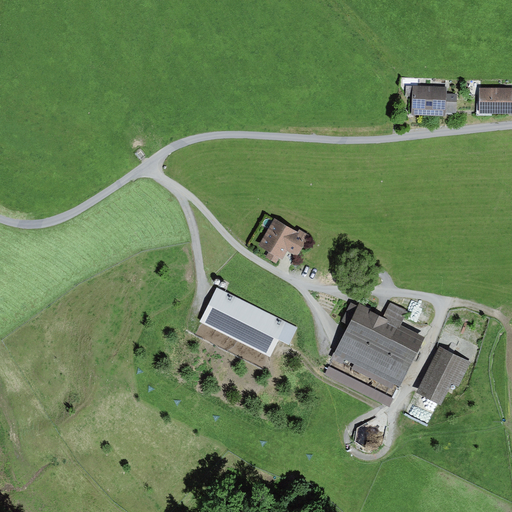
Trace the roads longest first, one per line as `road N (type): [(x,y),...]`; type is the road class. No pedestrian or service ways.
road 1 (track): [(149,165),(190,194),(237,245),(298,285),(447,302),(392,412),(390,443),(369,459),(345,441),(359,419),(378,412)]
road 2 (unclassified): [(511,125),(368,140),(207,137),(184,142),(46,224),(0,217)]
